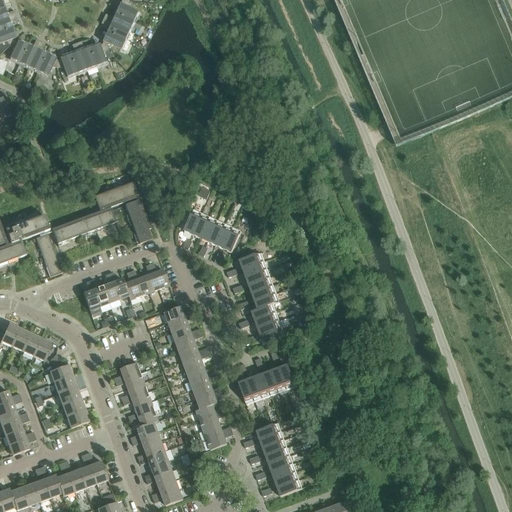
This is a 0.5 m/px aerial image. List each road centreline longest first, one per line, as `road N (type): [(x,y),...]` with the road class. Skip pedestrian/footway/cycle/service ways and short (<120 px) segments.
road 1 (unclassified): [(506,511),(352,104)]
road 2 (motorway): [(384,0),(511,318)]
road 3 (motorway): [(399,0),(511,280)]
road 4 (residential): [(37,315),(49,291),(171,245),(201,306)]
road 5 (motorway): [(511,193),(433,0)]
road 6 (residential): [(114,435),(80,345),(37,315)]
road 7 (residential): [(217,507),(239,447),(235,398),(222,369)]
